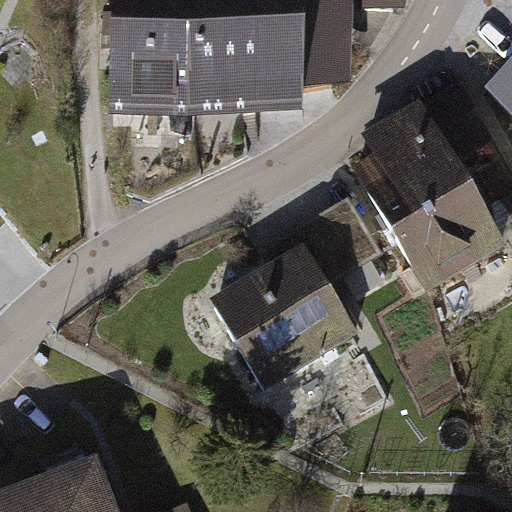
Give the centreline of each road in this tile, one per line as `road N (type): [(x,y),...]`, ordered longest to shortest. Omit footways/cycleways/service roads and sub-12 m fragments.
road 1 (residential): [(441,0),(395,75),(347,125),(283,169),(108,260),(0,352)]
road 2 (track): [(84,0),(108,260)]
